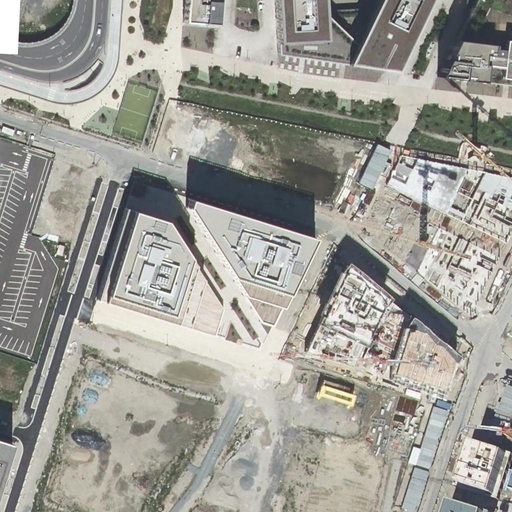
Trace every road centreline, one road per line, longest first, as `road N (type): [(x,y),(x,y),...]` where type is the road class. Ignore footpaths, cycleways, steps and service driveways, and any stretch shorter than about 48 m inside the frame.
road 1 (residential): [(486,347),(335,225),(124,154)]
road 2 (residential): [(124,154),(10,511)]
road 3 (unknown): [(433,511),(486,347),(511,294)]
road 4 (unknown): [(74,308),(268,369)]
road 5 (unknown): [(268,369),(335,225)]
road 6 (unknown): [(347,233),(421,94)]
road 7 (secondary): [(0,65),(51,76),(83,64),(96,46),(102,0)]
road 8 (unknown): [(0,328),(29,334),(46,271),(37,246),(13,234)]
road 9 (residential): [(124,154),(0,115)]
